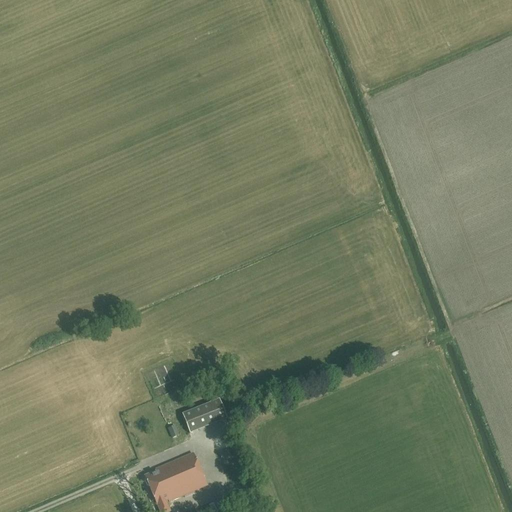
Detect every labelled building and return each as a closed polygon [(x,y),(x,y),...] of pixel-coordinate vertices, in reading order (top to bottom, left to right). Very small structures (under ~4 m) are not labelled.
[(226,420),(218,400),(181,416),(189,435),(226,420)] [(174,427),(166,430),(170,439),(178,436),(174,427)] [(229,451),(219,454),(222,463),(232,460),(229,451)] [(169,511),(166,504),(172,501),(206,486),(193,454),(155,470),(156,473),(145,478),(144,481),(146,486),(149,487),(159,511),(169,511)] [(218,511),(215,501),(182,511),(218,511)]
